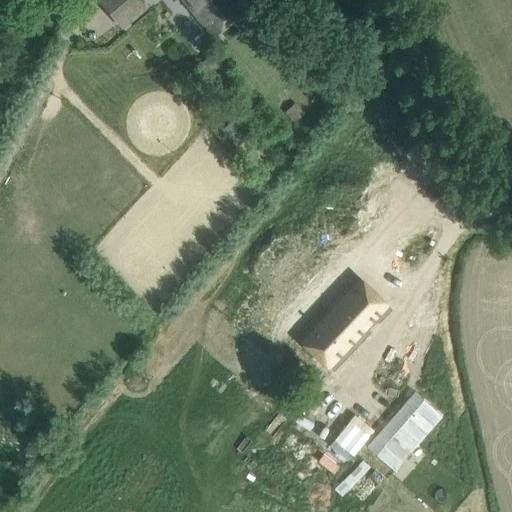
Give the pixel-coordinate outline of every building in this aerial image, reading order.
[(139,0),(100,0),(120,23),(143,4),(139,0)] [(184,0),(214,35),(247,7),(241,0),(184,0)] [(296,103),(285,112),(294,122),(304,113),(296,103)] [(356,275),(299,339),(335,371),(371,331),(366,327),(376,316),(381,320),(392,308),(356,275)] [(424,399),(376,454),(395,470),(442,415),(424,399)] [(25,429),(43,435),(49,437),(55,420),(30,412),(25,429)]
